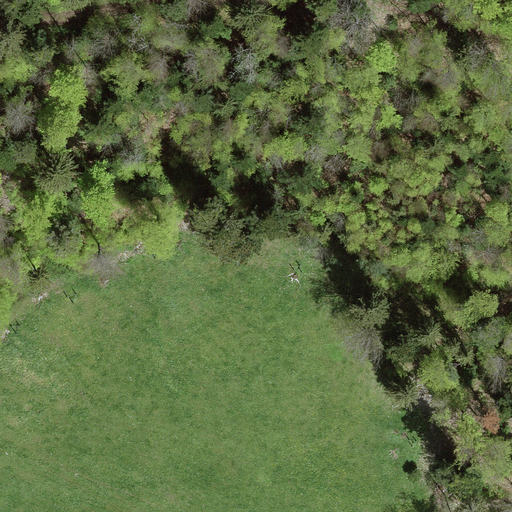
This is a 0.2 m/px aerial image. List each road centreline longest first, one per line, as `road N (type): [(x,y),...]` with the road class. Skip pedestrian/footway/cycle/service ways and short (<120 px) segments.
road 1 (track): [(0,27),(237,0)]
road 2 (track): [(386,0),(511,41)]
